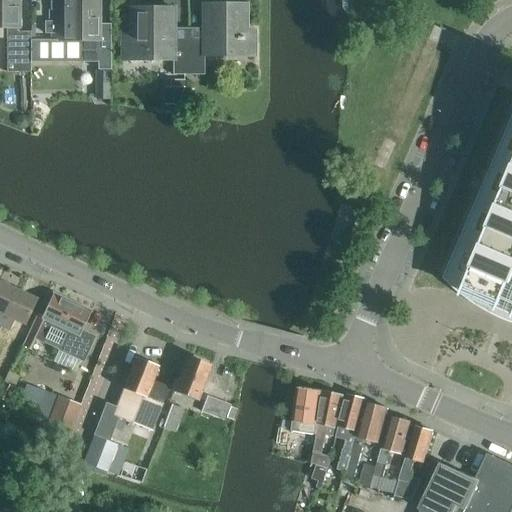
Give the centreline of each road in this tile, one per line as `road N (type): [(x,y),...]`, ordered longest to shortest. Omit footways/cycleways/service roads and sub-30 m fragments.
road 1 (residential): [(348,368),(470,51),(511,15)]
road 2 (residential): [(348,368),(191,325),(0,238)]
